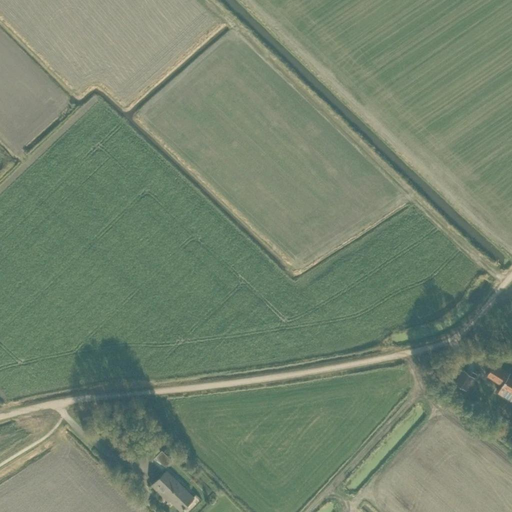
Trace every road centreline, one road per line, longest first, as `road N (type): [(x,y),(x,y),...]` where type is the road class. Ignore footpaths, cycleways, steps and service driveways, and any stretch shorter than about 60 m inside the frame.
road 1 (unclassified): [(60,401),(306,372),(423,349),(471,323),(511,275)]
road 2 (track): [(308,511),(418,388),(412,352)]
